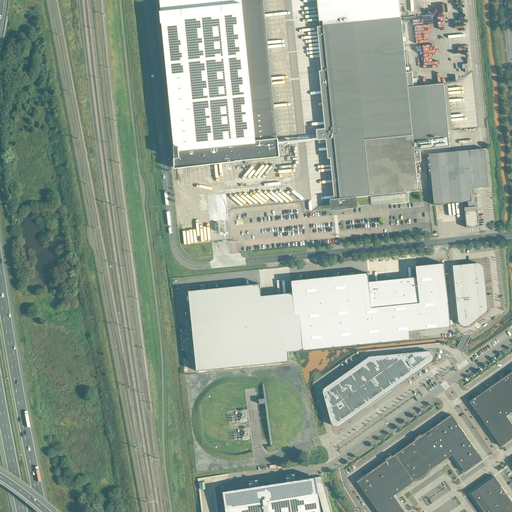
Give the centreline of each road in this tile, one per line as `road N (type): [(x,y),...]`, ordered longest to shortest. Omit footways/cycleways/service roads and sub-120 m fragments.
road 1 (unclassified): [(511,235),(204,266),(182,260),(173,244),(146,0)]
road 2 (residential): [(467,370),(445,346),(370,351),(319,387),(338,460)]
road 3 (motorway): [(40,511),(0,297)]
road 4 (unclassified): [(467,370),(338,460)]
road 5 (unknown): [(288,10),(415,0)]
